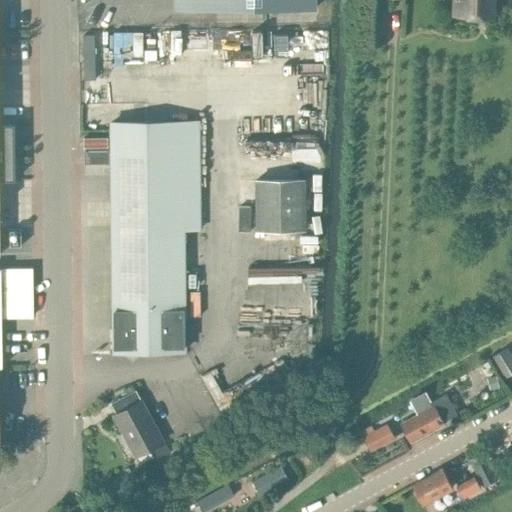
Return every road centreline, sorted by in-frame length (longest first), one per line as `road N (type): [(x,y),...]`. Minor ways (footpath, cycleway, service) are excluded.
road 1 (residential): [(20,511),(51,488),(59,458),(53,0)]
road 2 (track): [(393,15),(377,345),(372,370),(346,395)]
road 3 (residential): [(326,511),(511,412)]
